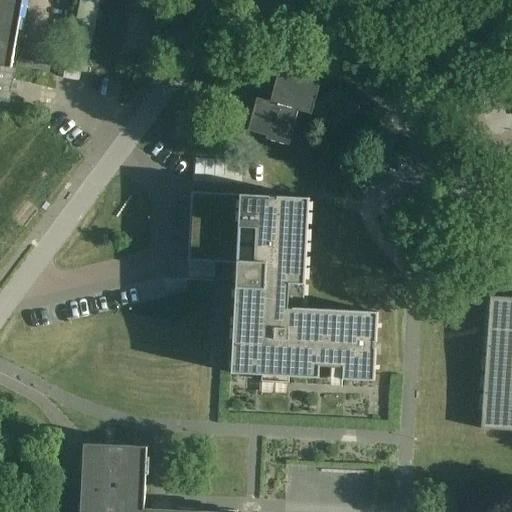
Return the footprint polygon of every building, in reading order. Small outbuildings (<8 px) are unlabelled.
[(0,0),(0,101),(10,103),(11,93),(12,88),(14,79),(15,70),(11,69),(23,0),(0,0)] [(81,0),(72,49),(91,53),(101,0),(81,0)] [(348,0),(360,8),(366,0),(348,0)] [(289,146),(294,129),(298,112),(311,115),(321,83),(302,77),(302,74),(279,68),(270,102),(257,99),(248,131),(267,137),(266,140),(289,146)] [(235,161),(195,159),(194,175),(234,177),(235,161)] [(310,195),(192,190),(187,259),(238,264),(232,372),(375,380),(379,313),(304,309),(310,195)] [(481,428),(511,430),(511,298),(490,297),(481,428)] [(219,511),(144,508),(147,447),(113,445),(112,459),(91,458),(89,496),(82,496),(80,511),(219,511)]
